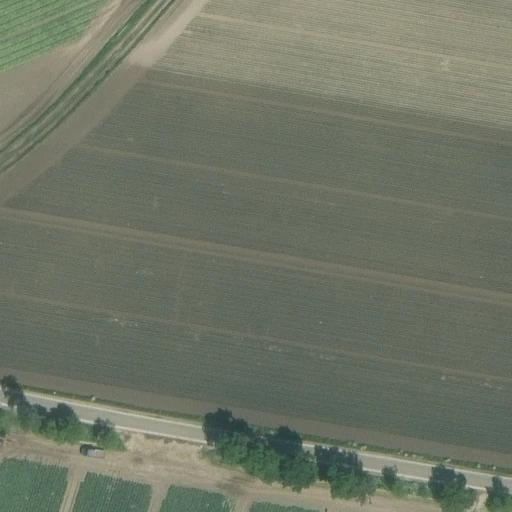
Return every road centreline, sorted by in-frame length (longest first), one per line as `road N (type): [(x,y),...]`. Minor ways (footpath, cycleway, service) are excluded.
road 1 (unclassified): [(511,488),(0,395)]
road 2 (track): [(0,168),(49,125),(157,0)]
